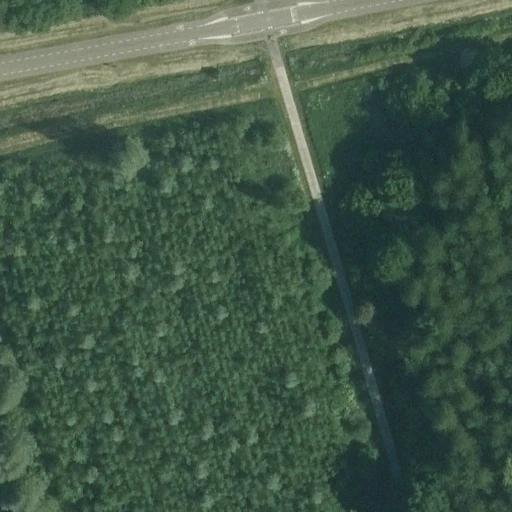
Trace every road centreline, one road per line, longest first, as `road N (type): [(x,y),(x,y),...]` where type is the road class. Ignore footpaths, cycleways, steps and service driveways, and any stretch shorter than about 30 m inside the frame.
road 1 (track): [(0,147),(511,36)]
road 2 (tertiary): [(0,69),(375,0)]
